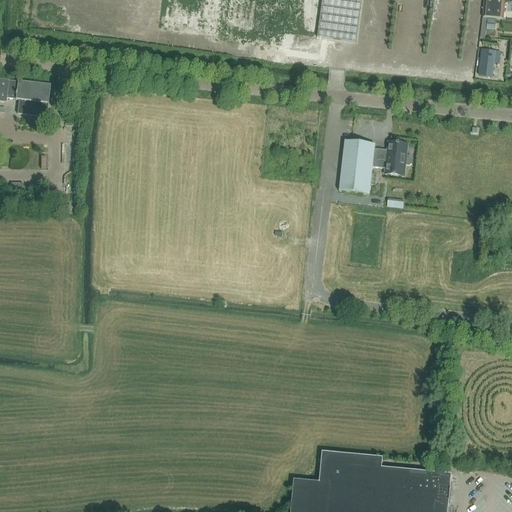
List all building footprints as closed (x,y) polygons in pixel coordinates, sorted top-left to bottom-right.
[(322,0),(317,37),(356,43),(356,41),(357,42),(362,0),(322,0)] [(505,0),(484,0),(483,18),(503,20),(505,0)] [(487,21),(486,29),(494,30),(495,21),(487,21)] [(117,26),(117,34),(146,37),(147,30),(117,26)] [(482,50),(479,76),(493,78),(495,64),(496,52),(482,50)] [(46,118),(49,88),(49,87),(49,86),(0,80),(0,102),(6,103),(6,99),(18,101),(17,115),(46,118)] [(345,142),(339,192),(369,196),(373,168),(385,170),(385,175),(404,177),(405,166),(409,166),(411,165),(412,159),(410,157),(406,157),(407,145),(390,143),(388,143),(388,151),(387,158),(374,156),(375,150),(375,146),(352,143),(345,142)] [(448,511),(451,475),(382,469),(383,459),(322,453),(319,483),(293,481),(290,511),(448,511)]
